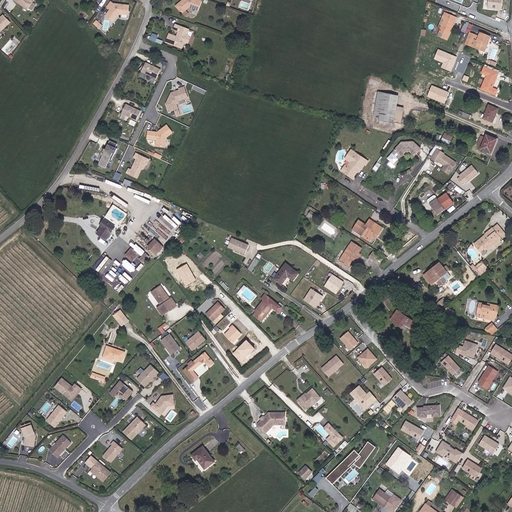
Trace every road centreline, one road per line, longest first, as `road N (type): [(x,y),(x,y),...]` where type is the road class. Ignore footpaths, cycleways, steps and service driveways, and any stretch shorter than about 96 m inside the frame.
road 1 (tertiary): [(108,504),(174,439),(349,305)]
road 2 (unclassified): [(0,239),(60,179),(151,1)]
road 3 (residential): [(349,305),(418,389),(451,389),(501,419)]
road 4 (tertiary): [(349,305),(488,191)]
road 5 (unknown): [(204,417),(131,321)]
